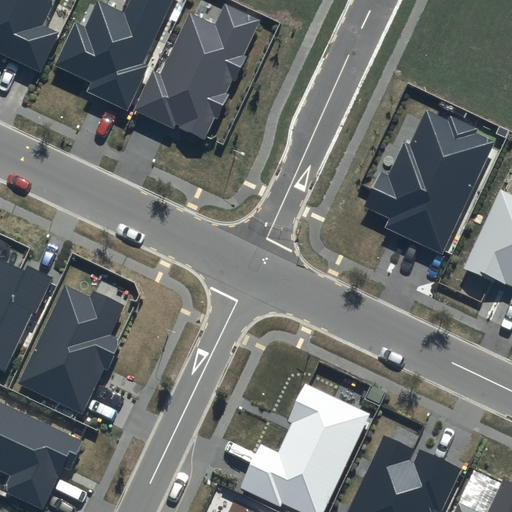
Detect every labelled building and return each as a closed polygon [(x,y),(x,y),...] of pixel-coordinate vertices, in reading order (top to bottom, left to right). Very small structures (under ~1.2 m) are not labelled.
[(54,0),(0,0),(0,53),(40,72),(58,33),(43,25),(54,0)] [(143,63),(172,0),(130,0),(124,13),(98,1),(85,28),(75,23),(55,65),(91,82),(86,92),(128,111),(149,66),(143,63)] [(261,19),(227,3),(216,26),(190,14),(161,75),(153,71),(134,111),(174,129),(175,126),(204,140),(261,19)] [(442,254),(494,140),(426,109),(409,146),(403,143),(389,174),(380,170),(363,206),(389,218),(385,228),(442,254)] [(511,194),(499,189),(464,266),(511,287),(511,194)] [(25,269),(0,257),(0,368),(5,371),(34,310),(37,312),(53,276),(27,264),(25,269)] [(124,304),(93,290),(90,297),(65,286),(18,383),(82,413),(104,369),(108,371),(123,340),(110,334),(124,304)] [(300,511),(323,511),(369,413),(305,384),(288,421),(292,423),(278,452),(260,444),(240,488),(280,507),(282,504),(300,511)] [(85,440),(0,399),(0,470),(9,475),(2,490),(43,509),(63,466),(70,470),(85,440)] [(419,453),(385,437),(348,511),(434,511),(443,511),(464,470),(421,449),(419,453)] [(511,511),(511,482),(504,479),(488,511),(476,511),(459,504),(455,511),(511,511)]
